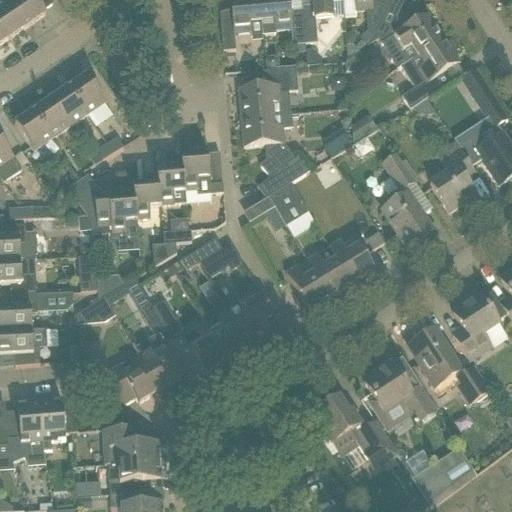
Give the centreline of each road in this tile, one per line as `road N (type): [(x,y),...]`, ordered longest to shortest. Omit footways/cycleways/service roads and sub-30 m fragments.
road 1 (residential): [(183,511),(170,423),(291,350),(321,367)]
road 2 (residential): [(112,182),(200,126),(178,0)]
road 3 (residential): [(321,367),(511,239)]
road 4 (residential): [(145,0),(0,93)]
road 5 (residential): [(301,511),(284,461),(288,413),(321,367)]
